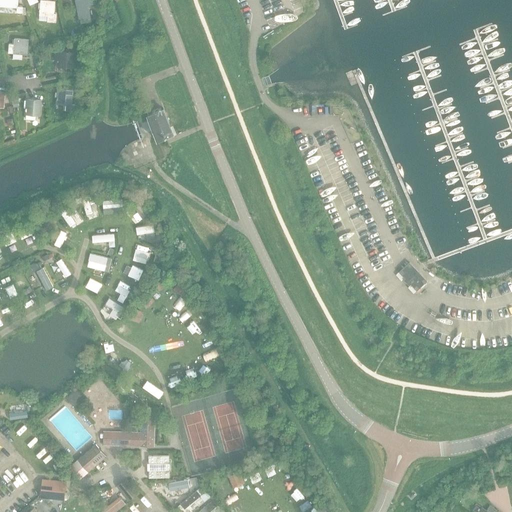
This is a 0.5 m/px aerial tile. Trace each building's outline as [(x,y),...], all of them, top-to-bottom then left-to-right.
[(22,7),(17,7),(17,0),(0,0),(0,5),(17,7),(17,12),(22,13),(22,7)] [(54,14),(55,1),(41,0),(40,15),(48,16),(48,21),(55,21),(56,14),(54,14)] [(77,0),(76,0),(80,18),(90,16),(88,4),(94,3),(93,0),(77,0)] [(13,53),(27,55),(28,40),(15,39),(13,53)] [(74,51),(55,50),(54,60),(58,59),(57,67),(62,67),(62,72),(71,72),(74,51)] [(68,110),(74,111),(75,105),(71,105),(72,90),(58,88),(57,104),(69,105),(68,110)] [(26,114),(40,115),(41,100),(27,99),(26,114)] [(148,114),(158,140),(173,135),(163,109),(148,114)] [(410,284),(416,290),(426,281),(409,262),(399,272),(405,278),(403,280),(409,285),(410,284)] [(152,281),(159,291),(168,284),(161,274),(152,281)] [(173,289),(182,297),(190,287),(180,279),(173,289)] [(137,300),(145,308),(154,301),(146,292),(137,300)] [(128,318),(139,323),(143,312),(132,308),(128,318)] [(103,444),(152,446),(153,415),(140,414),(140,432),(103,431),(103,444)] [(95,443),(69,466),(80,479),(87,473),(106,456),(95,443)] [(169,455),(148,456),(148,463),(149,463),(149,470),(148,470),(148,478),(169,477),(169,471),(171,471),(171,463),(169,463),(169,455)] [(64,494),(65,495),(66,481),(42,478),(40,497),(63,500),(64,494)] [(116,486),(129,501),(138,493),(126,478),(116,486)]
